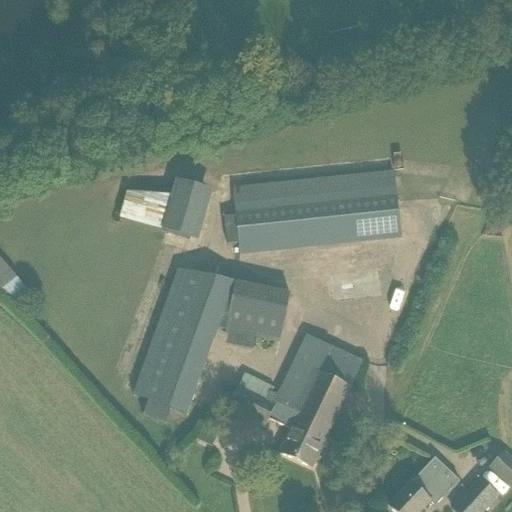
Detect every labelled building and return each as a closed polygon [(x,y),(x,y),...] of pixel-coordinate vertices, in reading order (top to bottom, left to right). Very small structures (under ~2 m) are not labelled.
[(158,228),(193,240),(210,189),(175,177),(158,228)] [(232,196),(238,256),(399,238),(392,178),(232,196)] [(153,216),(162,218),(167,196),(128,186),(123,208),(153,216)] [(0,261),(0,290),(14,305),(28,291),(0,261)] [(133,396),(186,416),(217,329),(279,342),(289,296),(177,271),(133,396)] [(278,399),(276,403),(239,385),(231,402),(216,395),(202,424),(220,432),(230,410),(265,427),(269,419),(290,430),(279,454),(311,469),(349,388),(361,363),(306,337),(276,398),(278,399)] [(511,489),(511,461),(504,453),(488,469),(511,491),(511,489)] [(388,509),(391,511),(420,511),(429,503),(433,506),(456,482),(434,460),(411,484),(388,509)] [(451,510),(452,511),(483,511),(497,498),(479,481),(451,510)]
